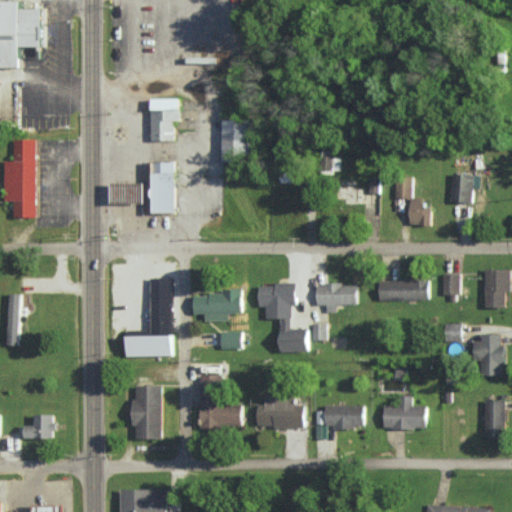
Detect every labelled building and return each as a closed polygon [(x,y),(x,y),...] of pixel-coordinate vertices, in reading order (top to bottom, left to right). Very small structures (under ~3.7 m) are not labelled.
[(0,2),(21,2),(21,9),(46,8),(47,47),(23,47),(23,69),(0,69),(0,2)] [(151,97),(152,139),(174,139),(174,119),(181,119),(180,96),(151,97)] [(222,159),(250,160),(251,118),(223,118),(222,159)] [(37,139),(38,217),(16,217),(16,202),(7,202),(6,161),(16,161),(16,139),(37,139)] [(340,170),(340,156),(334,155),(335,149),(322,148),(321,169),(340,170)] [(152,211),(175,211),(175,160),(152,160),(152,211)] [(451,200),(473,201),(474,174),(452,173),(451,200)] [(370,192),(380,192),(380,177),(370,177),(370,192)] [(396,178),(396,196),(412,196),(412,178),(396,178)] [(113,184),(113,204),(146,203),(146,183),(113,184)] [(410,223),(431,224),(432,206),(423,205),(423,198),(411,197),(410,223)] [(486,268),(486,305),(506,305),(506,291),(511,291),(511,268),(486,268)] [(461,273),(444,272),(443,293),(461,293),(461,273)] [(430,278),(380,279),(380,299),(430,298),(430,278)] [(281,318),(281,350),(309,350),(309,327),(292,327),(292,304),(297,304),(297,283),(259,283),(259,305),(266,305),(266,318),(281,318)] [(358,283),(317,284),(317,304),(327,304),(327,311),(337,311),(337,304),(358,304),(358,283)] [(21,293),(10,292),(8,344),(19,344),(21,293)] [(195,292),(194,312),(205,313),(205,320),(229,320),(229,312),(242,312),(243,293),(195,292)] [(127,355),(173,354),(172,316),(160,316),(161,334),(126,334),(127,355)] [(327,339),(327,322),(314,322),(313,339),(327,339)] [(463,340),(463,322),(445,323),(446,340),(463,340)] [(242,330),(222,331),(222,348),(243,347),(242,330)] [(503,333),(481,334),(481,339),(474,339),(475,360),(481,360),(482,374),(504,374),(503,333)] [(201,426),(242,426),(242,403),(221,403),(221,373),(201,373),(201,426)] [(138,386),(164,386),(164,438),(138,438),(138,425),(135,425),(135,399),(138,399),(138,386)] [(306,425),(305,403),(293,403),(293,394),(266,394),(266,403),(258,404),(258,426),(306,425)] [(385,404),(385,426),(427,427),(428,405),(413,404),(413,395),(399,395),(399,404),(385,404)] [(485,437),(505,438),(506,399),(486,398),(485,437)] [(365,404),(326,404),(326,426),(364,426),(365,404)] [(25,437),(55,437),(55,413),(34,413),(34,424),(25,424),(25,437)] [(123,511),(123,489),(170,489),(170,511),(123,511)]
